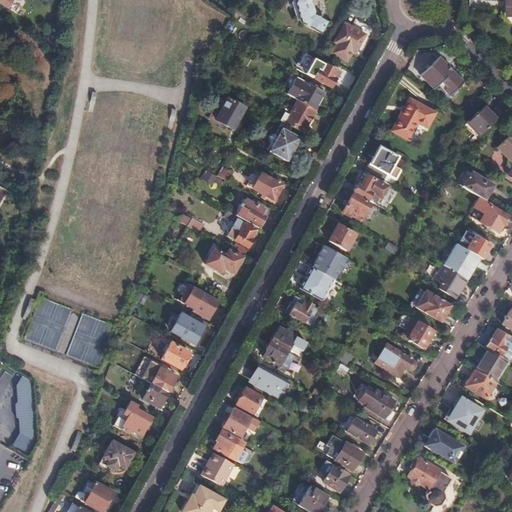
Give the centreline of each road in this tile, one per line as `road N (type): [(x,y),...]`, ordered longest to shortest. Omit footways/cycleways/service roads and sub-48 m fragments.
road 1 (residential): [(405,26),(137,511)]
road 2 (motorway): [(7,511),(77,343),(122,198),(148,72),(151,0)]
road 3 (motorway): [(105,0),(78,223),(0,446)]
road 4 (residential): [(511,255),(354,511)]
